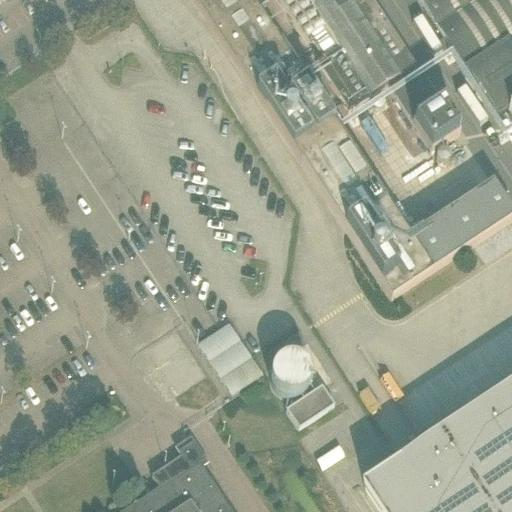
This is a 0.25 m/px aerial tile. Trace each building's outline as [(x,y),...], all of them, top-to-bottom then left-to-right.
[(409,242),(250,0),(191,0),(390,303),(511,223),(511,218),(492,188),(409,242)] [(282,0),(284,2),(324,63),(316,68),(348,116),(386,91),(430,158),(459,139),(368,0),(282,0)] [(511,0),(416,0),(511,144),(511,0)] [(262,379),(228,327),(198,347),(232,399),(262,379)] [(174,397),(205,377),(175,333),(145,353),(174,397)] [(323,383),(311,351),(264,369),(277,401),(323,383)] [(321,391),(285,415),(298,434),(334,410),(321,391)] [(511,511),(511,401),(375,491),(388,511),(511,511)] [(225,511),(197,468),(202,464),(191,448),(179,456),(182,461),(151,481),(159,494),(131,511),(225,511)]
